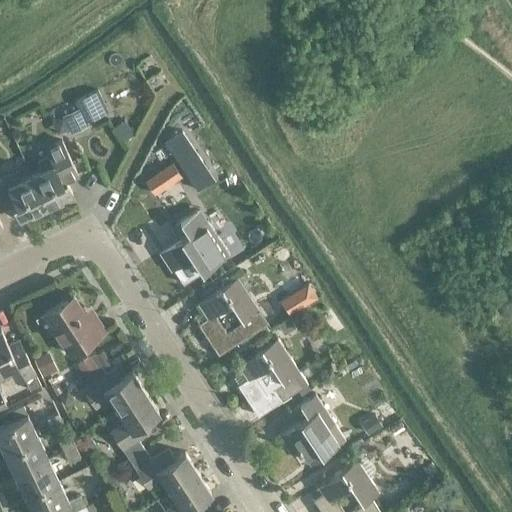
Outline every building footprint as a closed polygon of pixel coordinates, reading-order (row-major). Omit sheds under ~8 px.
[(86,121),(108,110),(98,88),(74,99),(78,107),(62,114),(71,132),(88,124),(86,121)] [(181,129),(165,140),(196,187),(212,177),(202,162),(203,161),(181,129)] [(46,147),(49,154),(38,160),(42,167),(31,173),(46,204),(72,191),(65,178),(77,172),(62,139),(46,147)] [(172,161),(145,179),(154,192),(181,174),(172,161)] [(0,177),(0,197),(5,208),(13,204),(19,217),(46,204),(31,173),(21,177),(17,170),(0,177)] [(183,234),(159,250),(171,269),(174,267),(183,282),(220,258),(210,243),(216,240),(195,209),(175,222),(183,234)] [(197,301),(207,315),(198,322),(218,353),(267,321),(259,308),(237,275),(197,301)] [(73,293),(44,312),(69,352),(105,329),(96,315),(90,320),(73,293)] [(0,327),(0,372),(11,367),(17,379),(24,376),(30,389),(41,383),(19,338),(8,344),(0,327)] [(307,381),(277,336),(237,362),(247,377),(238,382),(259,414),(307,381)] [(109,396),(117,408),(145,390),(132,369),(122,376),(115,366),(83,387),(95,405),(109,396)] [(145,390),(117,408),(125,420),(110,429),(122,447),(155,426),(148,416),(158,410),(145,390)] [(321,452),(339,441),(330,426),(336,422),(316,391),(295,405),(303,418),(279,433),(291,452),(312,438),(321,452)] [(58,411),(46,417),(51,428),(63,422),(58,411)] [(0,425),(0,441),(4,451),(37,435),(27,412),(0,425)] [(58,438),(63,449),(74,443),(69,432),(58,438)] [(14,472),(48,456),(37,435),(4,451),(14,472)] [(68,460),(79,454),(74,443),(63,449),(68,460)] [(162,476),(169,488),(197,470),(184,450),(174,456),(168,446),(135,467),(147,486),(162,476)] [(14,472),(25,494),(58,478),(48,456),(14,472)] [(358,457),(317,484),(327,498),(317,504),(322,511),(378,511),(369,497),(380,490),(358,457)] [(103,474),(115,467),(110,459),(98,467),(103,474)] [(124,481),(115,467),(103,474),(112,489),(124,481)] [(164,511),(198,511),(207,507),(201,497),(211,490),(197,470),(169,488),(177,500),(163,510),(164,511)] [(43,511),(53,507),(55,511),(69,511),(85,504),(79,493),(68,499),(58,478),(25,494),(33,511),(43,511)]
